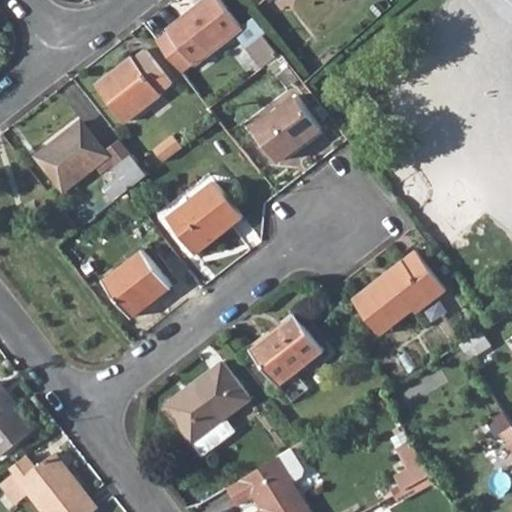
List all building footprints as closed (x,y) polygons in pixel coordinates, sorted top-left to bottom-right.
[(192,63),(194,65),(240,29),(217,0),(204,0),(166,30),(168,33),(192,63)] [(168,33),(157,41),(181,72),(192,63),(168,33)] [(261,68),(277,55),(262,37),(246,49),(261,68)] [(96,85),(125,122),(161,95),(159,92),(170,84),(144,50),(132,60),(131,58),(96,85)] [(254,128),(278,161),(320,130),(296,98),(254,128)] [(37,156),(63,189),(107,156),(104,153),(81,123),(37,156)] [(153,151),(163,163),(180,149),(182,148),(173,136),(153,151)] [(116,167),(132,155),(120,140),(104,153),(107,156),(116,167)] [(113,201),(126,191),(147,175),(132,155),(116,167),(116,178),(103,188),(113,201)] [(169,218),(196,253),(243,217),(216,182),(169,218)] [(104,281),(132,317),(171,286),(143,252),(104,281)] [(394,268),(397,272),(418,255),(416,252),(394,268)] [(394,268),(354,300),(381,335),(413,310),(417,314),(446,291),(418,255),(397,272),(394,268)] [(252,349),(280,384),(323,351),(296,316),(252,349)] [(459,345),(469,360),(484,350),(489,346),(481,332),(459,345)] [(206,433),(224,419),(250,399),(223,363),(166,405),(192,443),(206,433)] [(0,455),(34,430),(23,414),(19,418),(3,397),(7,394),(0,385),(0,455)] [(7,394),(3,397),(19,418),(23,414),(7,394)] [(206,433),(215,445),(234,431),(224,419),(206,433)] [(511,511),(511,426),(501,433),(511,449),(511,511)] [(288,450),(275,458),(291,482),(300,477),(301,471),(288,450)] [(10,467),(15,474),(31,493),(44,511),(94,511),(97,510),(54,454),(34,469),(25,456),(10,467)] [(227,488),(239,507),(255,496),(263,509),(257,511),(309,511),(291,482),(275,458),(227,488)] [(396,475),(403,489),(410,486),(430,475),(422,461),(396,475)] [(15,474),(1,484),(16,504),(31,493),(15,474)] [(444,493),(453,504),(459,499),(452,489),(444,493)]
